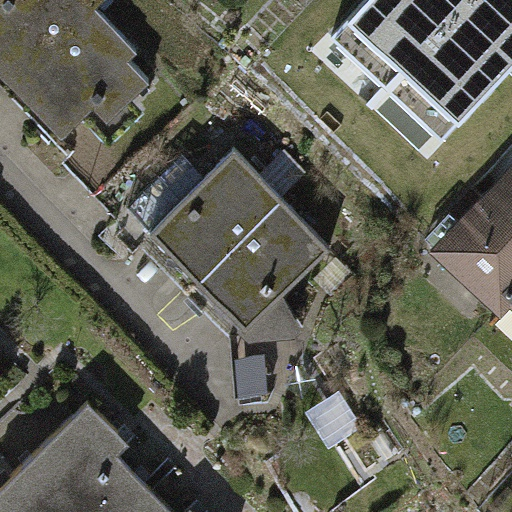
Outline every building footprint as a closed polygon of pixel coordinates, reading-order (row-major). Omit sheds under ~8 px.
[(0,0),(0,71),(12,84),(94,6),(100,0),(0,0)] [(511,0),(361,0),(349,13),(413,72),(428,56),(480,105),(511,71),(511,0)] [(136,49),(94,6),(12,84),(60,135),(92,104),(106,119),(148,79),(127,58),(136,49)] [(281,196),(233,147),(148,228),(196,278),(281,196)] [(511,161),(429,251),(501,317),(510,307),(511,305),(511,161)] [(329,246),(281,196),(196,278),(244,328),(329,246)] [(132,446),(91,404),(0,490),(0,511),(194,511),(192,511),(174,511),(121,456),(132,446)]
